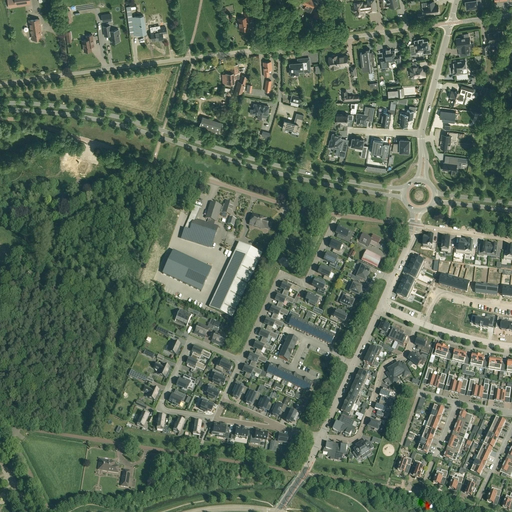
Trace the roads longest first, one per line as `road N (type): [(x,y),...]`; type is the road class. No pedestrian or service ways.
road 1 (tertiary): [(405,189),(283,167),(88,110),(0,103)]
road 2 (tertiary): [(0,110),(109,122),(300,179),(404,198)]
road 3 (unclassified): [(0,119),(338,215)]
road 4 (residential): [(291,470),(5,428),(0,417)]
road 5 (residential): [(186,58),(449,23)]
road 6 (unclassified): [(0,84),(186,58)]
road 7 (residential): [(241,361),(279,277),(306,282),(334,221)]
road 8 (residential): [(241,361),(189,343),(161,402),(163,410),(215,419)]
road 9 (residential): [(320,435),(359,434),(383,366),(409,350),(419,322)]
